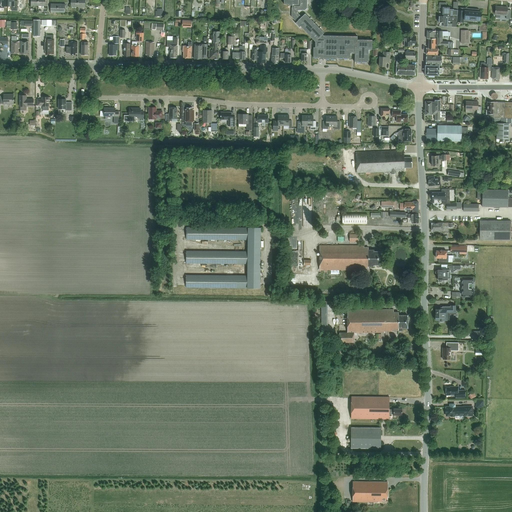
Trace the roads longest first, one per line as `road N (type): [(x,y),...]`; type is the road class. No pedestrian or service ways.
road 1 (tertiary): [(423,511),(428,378),(419,87)]
road 2 (residential): [(322,106),(97,98),(89,87),(98,66)]
road 3 (tertiary): [(322,70),(98,66)]
